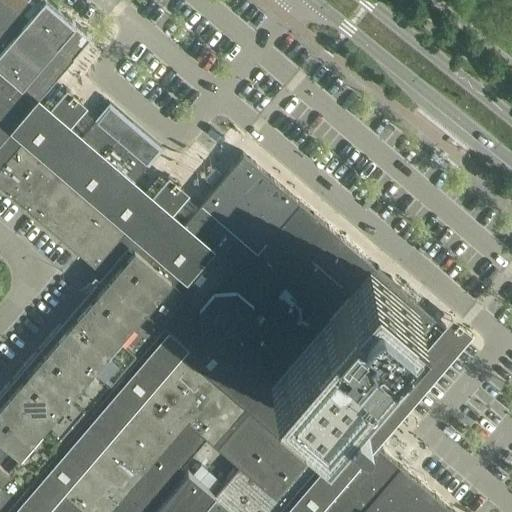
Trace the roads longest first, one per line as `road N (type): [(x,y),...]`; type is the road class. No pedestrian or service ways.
road 1 (tertiary): [(312,0),(511,161)]
road 2 (tertiary): [(511,119),(363,0)]
